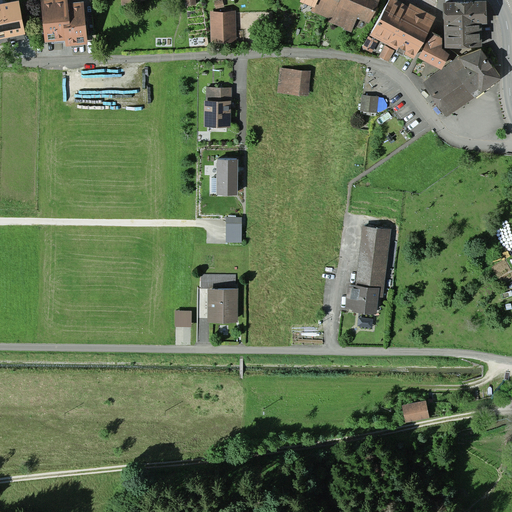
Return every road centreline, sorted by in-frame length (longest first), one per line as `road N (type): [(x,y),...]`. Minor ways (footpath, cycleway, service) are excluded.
road 1 (residential): [(0,63),(365,56),(398,74),(449,136),(511,145)]
road 2 (residential): [(0,346),(461,352),(511,360)]
road 3 (track): [(498,410),(271,451),(0,480)]
